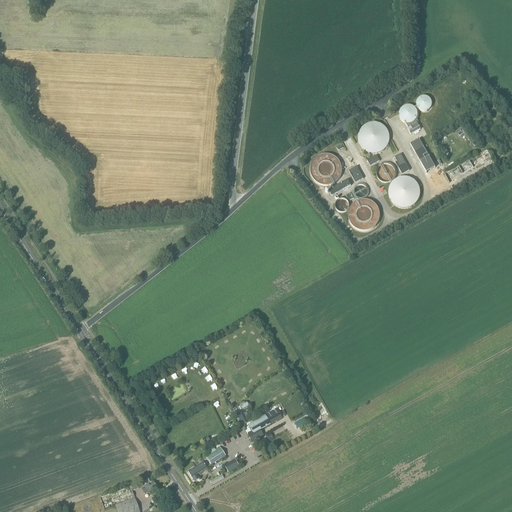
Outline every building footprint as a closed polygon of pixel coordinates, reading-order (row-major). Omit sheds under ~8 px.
[(419,139),(410,145),(415,152),(427,173),(436,168),(431,159),(419,139)] [(443,149),(449,160),(452,158),(446,148),(443,149)] [(393,159),(402,175),(410,170),(401,154),(393,159)] [(371,166),(380,161),(377,155),(367,161),(371,166)] [(485,156),(480,158),(485,168),(489,166),(485,156)] [(356,183),(364,179),(358,169),(357,170),(356,168),(349,171),(356,183)] [(434,179),(433,176),(435,175),(433,172),(426,175),(429,181),(434,179)] [(332,197),(351,186),(348,180),(329,191),(332,197)] [(442,190),(448,187),(444,180),(438,184),(442,190)] [(280,202),(286,208),(290,203),(284,198),(280,202)] [(281,418),(276,409),(248,426),(253,434),(281,418)] [(242,426),(249,422),(243,411),(236,415),(242,426)] [(252,443),(263,436),(260,430),(253,434),(251,432),(247,434),(252,443)] [(219,447),(204,457),(211,466),(225,457),(219,447)] [(235,460),(224,466),(225,468),(223,469),(224,472),(227,471),(228,474),(239,468),(235,460)] [(196,475),(206,469),(203,463),(188,472),(195,482),(199,479),(196,475)] [(212,486),(224,479),(221,475),(209,482),(212,486)] [(141,489),(145,495),(157,487),(153,482),(149,486),(148,485),(144,487),(141,489)] [(138,488),(137,485),(136,483),(130,486),(132,491),(139,489),(138,488)] [(139,511),(135,499),(135,498),(133,493),(130,494),(132,500),(115,506),(117,511),(139,511)]
